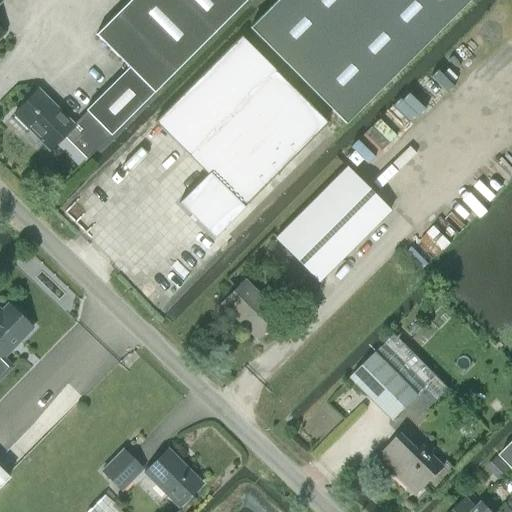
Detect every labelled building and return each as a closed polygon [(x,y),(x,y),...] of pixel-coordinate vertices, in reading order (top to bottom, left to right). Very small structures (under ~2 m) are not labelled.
[(110,135),(153,93),(212,34),(176,0),(129,0),(95,35),(127,68),(85,110),(86,111),(110,135)] [(176,0),(212,34),(245,0),(176,0)] [(296,76),(372,0),(276,0),(248,28),(296,76)] [(372,0),(296,76),(344,124),(468,0),(372,0)] [(179,203),(213,237),(327,123),(240,36),(154,122),(207,175),(179,203)] [(72,125),(37,90),(13,114),(14,115),(11,118),(25,132),(28,129),(48,150),(63,136),(85,158),(83,160),(84,161),(110,135),(86,111),(72,125)] [(274,239),(317,282),(389,210),(345,167),(274,239)] [(220,304),(256,339),(279,316),(243,280),(220,304)] [(0,380),(13,366),(3,357),(31,328),(7,305),(0,312),(0,311),(0,380)] [(350,379),(393,421),(405,409),(417,421),(447,390),(394,336),(350,379)] [(419,451),(403,434),(379,458),(416,494),(443,467),(423,447),(419,451)] [(511,442),(499,455),(511,467),(511,442)] [(100,470),(122,492),(143,471),(121,449),(100,470)] [(178,508),(200,484),(186,471),(185,472),(165,452),(144,474),(178,508)] [(87,511),(120,511),(103,496),(87,511)] [(493,511),(482,500),(476,506),(467,497),(452,511),(493,511)]
